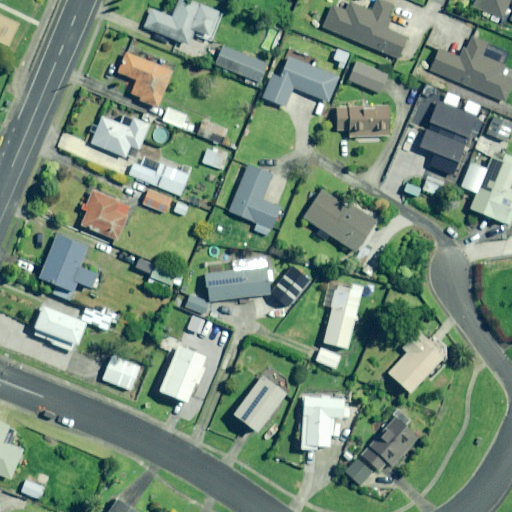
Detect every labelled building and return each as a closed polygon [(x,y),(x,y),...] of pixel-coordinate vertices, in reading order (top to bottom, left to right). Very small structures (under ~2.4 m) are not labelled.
[(222,14),(188,0),(179,0),(172,18),(151,9),(144,27),(188,45),(193,34),(210,41),(222,14)] [(394,5),(382,0),(376,0),(371,11),(349,2),(345,11),(332,6),(323,27),(397,59),(406,37),(385,28),(394,5)] [(476,0),(474,6),(503,18),(509,0),(476,0)] [(509,52),(470,36),(460,58),(439,49),(430,71),(504,101),(511,80),(511,79),(499,74),(509,52)] [(268,63),(223,46),(215,65),(261,83),(268,63)] [(137,80),(131,94),(140,97),(138,101),(157,108),(172,70),(126,53),(118,73),(137,80)] [(339,77),(289,57),(281,78),(273,75),(263,98),(285,106),(293,88),(328,102),(339,77)] [(387,75),(356,62),(348,80),(379,93),(387,75)] [(189,116),(168,107),(162,120),(183,129),(189,116)] [(387,137),(387,107),(337,108),(337,131),(349,130),(349,137),(387,137)] [(474,122),(430,108),(411,157),(457,172),(474,122)] [(511,123),(494,115),(486,133),(504,141),(511,123)] [(131,118),(130,121),(122,118),(119,124),(102,117),(91,143),(134,161),(149,125),(131,118)] [(228,130),(203,120),(197,135),(222,145),(228,130)] [(228,153),(209,146),(202,162),(222,170),(228,153)] [(474,186),(478,188),(470,208),(509,225),(511,216),(511,193),(507,192),(511,178),(511,158),(504,155),(502,160),(492,155),(482,178),(478,176),(474,186)] [(146,168),(134,163),(130,175),(180,196),(191,169),(182,166),(180,171),(150,159),(146,168)] [(272,174),(249,165),(229,212),(272,229),(281,208),(262,200),(272,174)] [(444,182),(428,176),(422,190),(438,196),(444,182)] [(351,208),(321,189),(303,218),(319,229),(316,234),(325,240),(328,235),(357,254),(377,222),(352,206),(351,208)] [(80,210),(84,211),(87,212),(81,225),(118,240),(132,206),(93,190),(87,204),(83,202),(80,210)] [(171,199),(149,190),(143,204),(165,213),(171,199)] [(188,206),(178,202),(174,212),(185,216),(188,206)] [(87,246),(56,234),(39,278),(55,285),(51,293),(69,300),(77,282),(92,288),(98,275),(79,267),(87,246)] [(209,267),(210,274),(205,275),(208,301),(269,294),(265,258),(232,262),(233,271),(221,273),(221,266),(209,267)] [(363,264),(347,259),(343,271),(360,276),(363,264)] [(179,286),(183,277),(184,274),(176,271),(175,274),(155,265),(147,285),(167,294),(172,284),(179,286)] [(322,306),(332,308),(323,343),(347,349),(362,287),(338,281),(337,287),(327,284),(322,306)] [(211,304),(179,291),(174,303),(206,316),(211,304)] [(74,312),(82,316),(81,318),(107,332),(112,323),(116,325),(121,315),(117,313),(103,306),(100,312),(87,306),(85,309),(78,305),(74,312)] [(50,341),(50,343),(74,353),(86,323),(43,306),(32,334),(50,341)] [(142,316),(126,310),(122,321),(137,327),(142,316)] [(444,356),(421,336),(387,373),(410,393),(444,356)] [(208,358),(178,346),(159,391),(187,403),(195,383),(198,384),(208,358)] [(340,356),(321,348),(316,361),(335,369),(340,356)] [(140,367),(112,356),(103,379),(131,390),(140,367)] [(285,394),(262,377),(233,415),(257,432),(285,394)] [(344,401),(305,398),(301,449),(315,450),(316,446),(331,447),(333,417),(343,418),(344,401)] [(374,434),(378,438),(345,472),(359,486),(374,471),(376,474),(388,462),(392,466),(420,437),(408,425),(412,421),(399,408),(382,426),(374,434)] [(0,475),(11,479),(22,451),(10,446),(16,430),(0,423),(0,475)] [(45,488),(26,480),(21,492),(40,500),(45,488)] [(135,511),(117,499),(108,511),(135,511)]
